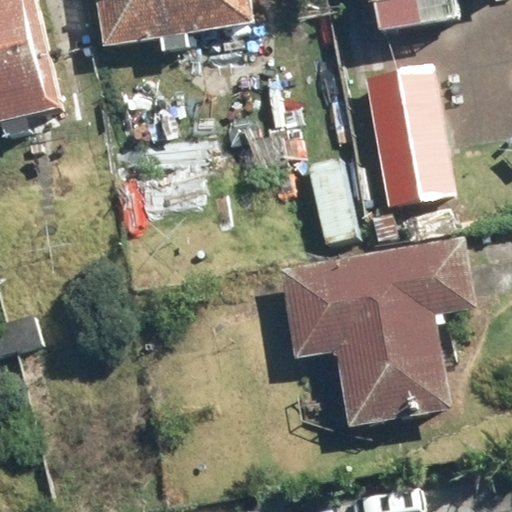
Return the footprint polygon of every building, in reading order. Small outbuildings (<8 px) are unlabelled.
[(56,0),(0,0),(0,129),(83,109),(56,0)] [(270,0),(119,0),(125,51),(273,21),(270,0)] [(482,0),(398,0),(404,38),(487,25),(482,0)] [(268,42),(120,67),(135,153),(282,127),(268,42)] [(455,66),(377,81),(401,210),(479,195),(455,66)] [(474,409),(460,314),(506,307),(494,237),(303,270),(319,360),(362,353),(372,424),(474,409)]
